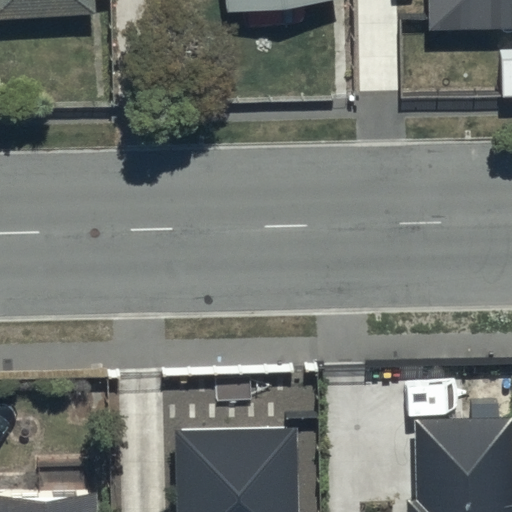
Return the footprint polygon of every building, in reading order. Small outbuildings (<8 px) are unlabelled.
[(0,0),(0,10),(73,8),(72,0),(0,0)] [(511,0),(419,0),(420,23),(511,20),(511,0)] [(394,59),(394,90),(481,90),(481,59),(394,59)] [(511,511),(511,410),(416,413),(418,490),(406,490),(406,511),(511,511)] [(295,511),(294,420),(171,421),(172,511),(295,511)] [(96,511),(96,485),(0,486),(0,511),(96,511)]
